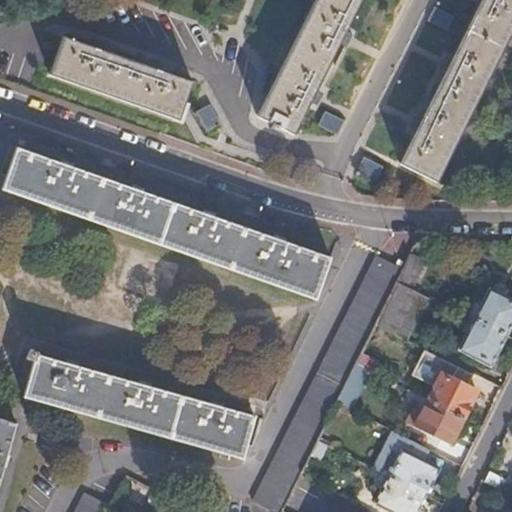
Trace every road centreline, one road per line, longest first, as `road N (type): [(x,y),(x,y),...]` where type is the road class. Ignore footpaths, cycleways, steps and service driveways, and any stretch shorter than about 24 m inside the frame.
road 1 (residential): [(0,99),(319,207),(511,224)]
road 2 (residential): [(455,511),(511,399)]
